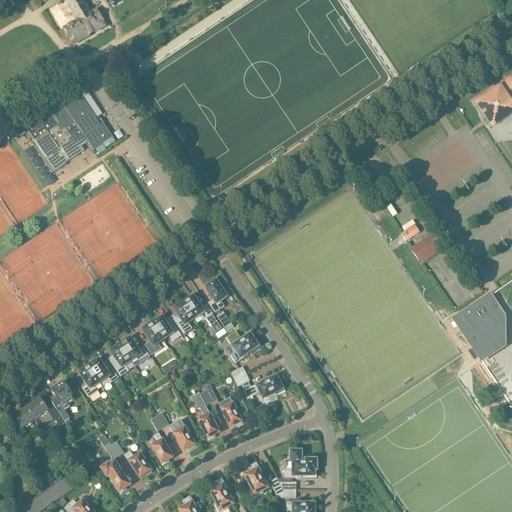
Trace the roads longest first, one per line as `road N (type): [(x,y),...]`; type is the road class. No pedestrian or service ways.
road 1 (tertiary): [(511,41),(211,242)]
road 2 (tertiary): [(211,242),(0,381)]
road 3 (residential): [(137,511),(245,448),(324,417)]
road 4 (residential): [(324,417),(211,242)]
